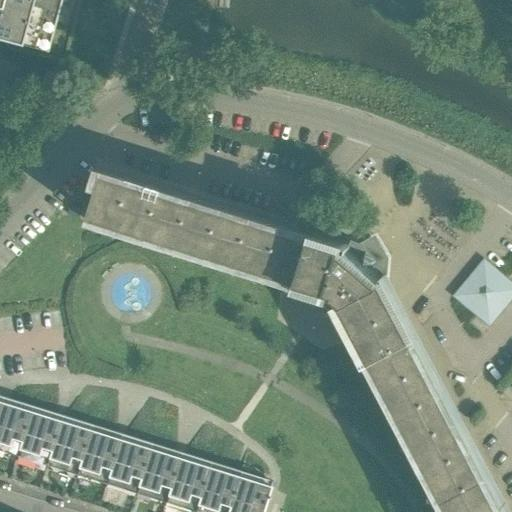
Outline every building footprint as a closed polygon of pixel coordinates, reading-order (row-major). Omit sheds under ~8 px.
[(0,0),(0,39),(47,52),(61,0),(0,0)] [(386,280),(381,257),(368,247),(345,245),(346,244),(344,243),(343,247),(104,172),(88,222),(280,282),(328,297),(329,296),(339,305),(339,306),(442,503),(488,478),(443,392),(442,393),(414,338),(415,338),(386,282),(389,280),(388,279),(386,280)] [(502,274),(485,260),(477,269),(494,284),(502,274)] [(494,284),(477,269),(470,279),(487,293),(494,284)] [(511,296),(511,282),(502,274),(494,284),(511,298),(511,296)] [(487,293),(470,279),(462,288),(479,302),(487,293)] [(511,298),(494,284),(487,293),(504,307),(511,298)] [(479,302),(462,288),(455,297),(471,311),(479,302)] [(504,307),(487,293),(479,302),(496,316),(504,307)] [(496,316),(479,302),(471,311),(488,325),(496,316)] [(0,449),(200,511),(260,511),(269,486),(266,485),(267,479),(263,476),(258,473),(253,470),(248,468),(241,465),(239,471),(176,451),(0,395),(0,449)] [(506,511),(488,478),(442,503),(446,511),(506,511)]
